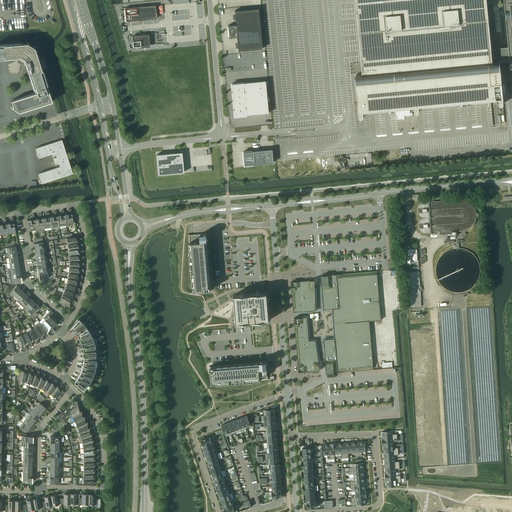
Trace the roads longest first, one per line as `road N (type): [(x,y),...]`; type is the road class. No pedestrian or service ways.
road 1 (secondary): [(128,275),(144,511)]
road 2 (residential): [(290,435),(374,434),(378,504),(311,511)]
road 3 (residential): [(287,393),(193,431),(218,511)]
road 4 (residential): [(37,486),(104,488),(99,427),(72,388)]
road 5 (unclassified): [(327,200),(501,182)]
road 6 (residential): [(22,212),(78,210),(86,277),(68,322)]
road 7 (unclassified): [(287,393),(273,224)]
road 8 (unclassified): [(208,0),(222,136)]
road 9 (residential): [(68,322),(28,284),(22,212)]
